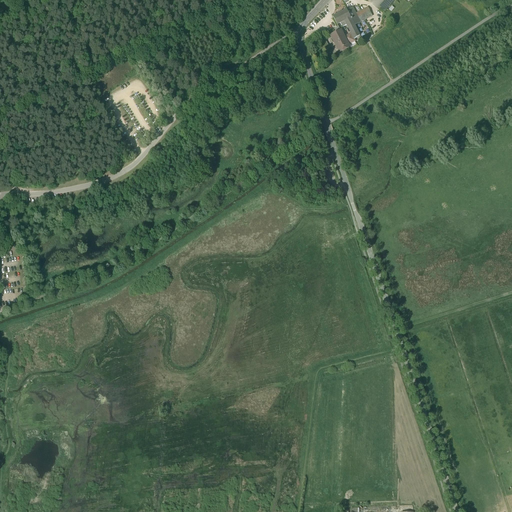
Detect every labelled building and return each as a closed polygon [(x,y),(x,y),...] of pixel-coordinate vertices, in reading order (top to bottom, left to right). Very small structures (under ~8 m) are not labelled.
[(386,0),(380,8),(385,12),(395,0),(386,0)] [(353,8),(344,12),(343,12),(343,13),(342,11),(340,13),(340,14),(339,14),(332,18),(333,19),(333,18),(337,26),(340,24),(342,28),(347,26),(348,29),(354,26),(360,23),(358,19),(358,18),(356,14),(353,8)] [(367,8),(356,14),(358,18),(358,19),(370,12),(367,8)] [(354,26),(348,29),(351,34),(344,38),(347,44),(348,45),(355,42),(354,40),(355,39),(360,37),(354,26)] [(344,38),(340,31),(331,36),(337,47),(335,48),(336,50),(338,49),(340,53),(349,48),(348,45),(347,44),(344,38)]
